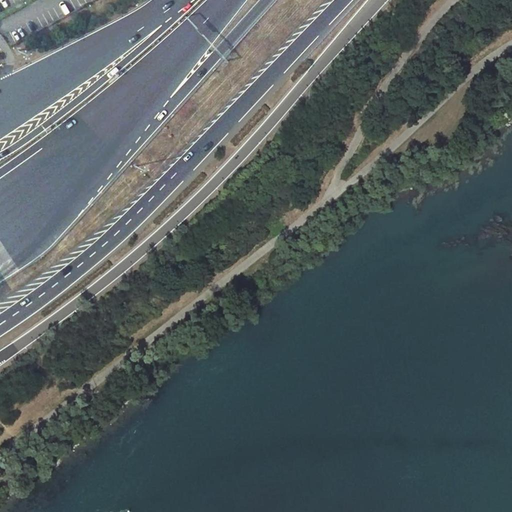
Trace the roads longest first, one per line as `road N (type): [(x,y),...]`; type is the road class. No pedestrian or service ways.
road 1 (secondary): [(0,355),(136,256),(204,192),(377,0)]
road 2 (trunk): [(0,324),(123,227),(336,0)]
road 3 (trunk): [(0,232),(89,172),(205,22)]
road 4 (trunk): [(0,217),(96,146),(205,22)]
road 5 (trunk): [(0,204),(64,160),(205,22)]
road 6 (trunk): [(0,193),(60,152),(205,22)]
road 7 (trunk): [(0,183),(205,22)]
road 8 (trunk): [(0,171),(205,22)]
road 9 (trunk): [(187,0),(122,65),(0,158)]
road 10 (trunk): [(98,177),(265,0)]
road 11 (trunk): [(98,177),(205,22)]
road 12 (trunk): [(138,29),(0,134)]
road 13 (trunk): [(138,29),(0,123)]
road 14 (trunk): [(138,29),(0,112)]
road 15 (trunk): [(138,29),(0,103)]
road 16 (trunk): [(138,29),(0,94)]
road 17 (trunk): [(138,29),(0,86)]
